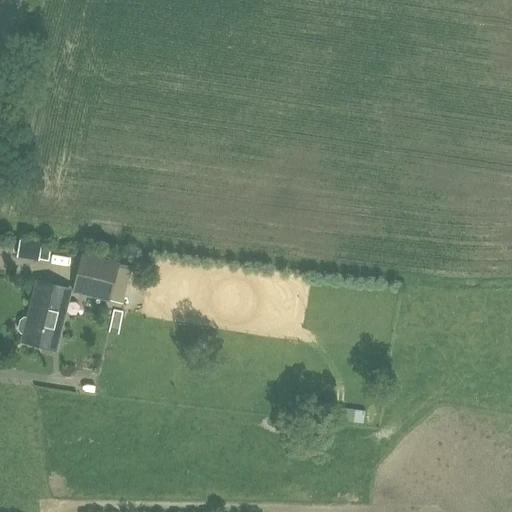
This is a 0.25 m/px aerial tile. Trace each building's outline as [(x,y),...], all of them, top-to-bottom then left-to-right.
[(123,303),(128,282),(115,279),(119,263),(82,254),(73,291),(110,300),(123,303)] [(54,349),(69,289),(38,281),(28,321),(23,320),(19,322),(17,331),(19,335),(24,336),(23,341),(54,349)] [(249,340),(245,354),(262,358),(265,342),(249,340)] [(335,405),(310,402),(308,415),(333,419),(335,405)] [(350,423),(360,425),(364,409),(354,406),(350,423)]
